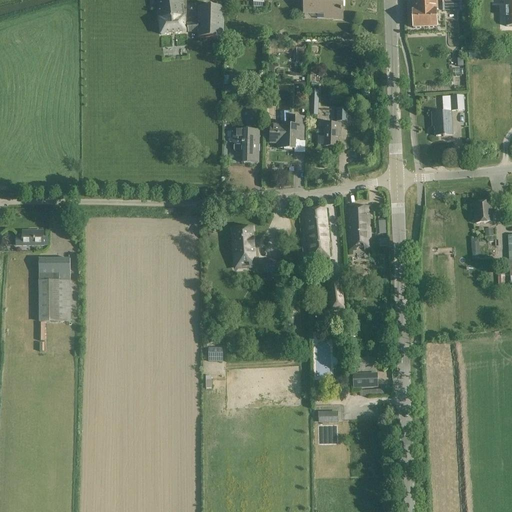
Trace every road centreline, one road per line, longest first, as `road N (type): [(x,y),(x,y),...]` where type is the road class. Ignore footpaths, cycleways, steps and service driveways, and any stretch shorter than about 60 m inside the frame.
road 1 (residential): [(0,202),(217,204),(397,182)]
road 2 (secondary): [(409,511),(397,182)]
road 3 (secondary): [(397,182),(392,0)]
